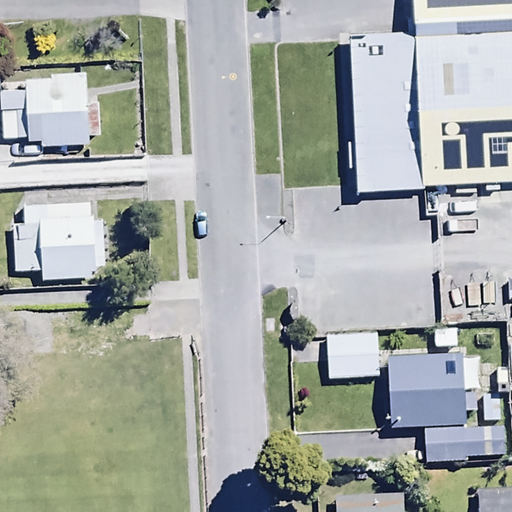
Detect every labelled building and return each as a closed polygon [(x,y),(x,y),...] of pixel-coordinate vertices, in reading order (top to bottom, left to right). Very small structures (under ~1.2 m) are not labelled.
[(511,0),(412,0),(415,47),(511,43),(511,0)] [(511,43),(363,50),(369,189),(511,182),(511,43)] [(86,103),(84,73),(48,75),(48,80),(23,81),(24,92),(0,93),(0,127),(1,141),(26,140),(26,143),(39,142),(39,148),(86,145),(86,136),(100,136),(98,103),(86,103)] [(87,204),(22,206),(23,226),(10,226),(11,274),(39,274),(39,280),(89,279),(89,273),(93,272),(93,268),(101,268),(100,219),(88,219),(87,204)] [(324,337),(326,383),(378,380),(376,335),(324,337)] [(424,431),(462,430),(462,414),(474,413),(474,394),(478,394),(477,361),(460,361),(460,356),(385,358),(388,432),(424,431)] [(462,430),(424,431),(425,466),(467,465),(467,459),(502,458),(501,429),(462,430)] [(511,511),(511,490),(476,491),(476,511),(511,511)] [(401,511),(401,497),(333,499),(333,511),(401,511)]
